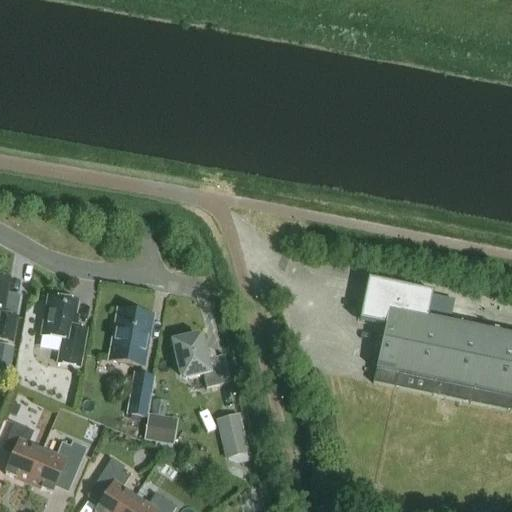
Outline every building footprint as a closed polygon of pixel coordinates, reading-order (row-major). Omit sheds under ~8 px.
[(0,343),(12,345),(17,320),(3,317),(10,282),(0,279),(0,343)] [(366,294),(360,323),(385,328),(373,386),(511,415),(511,338),(447,324),(428,320),(433,297),(433,295),(389,286),(368,282),(366,294)] [(58,365),(80,369),(87,332),(73,329),(78,304),(48,299),(41,338),(62,342),(58,365)] [(119,312),(110,364),(143,370),(152,318),(119,312)] [(206,392),(219,389),(212,356),(207,353),(205,354),(202,343),(196,339),(172,344),(180,378),(186,382),(203,378),(206,392)] [(1,370),(14,372),(18,353),(5,350),(1,370)] [(145,420),(152,380),(136,377),(129,417),(145,420)] [(238,417),(215,422),(224,462),(227,462),(228,468),(251,463),(249,456),(248,456),(238,417)] [(165,445),(169,421),(149,418),(145,442),(165,445)] [(28,487),(42,454),(28,448),(33,435),(14,426),(4,449),(15,454),(5,477),(28,487)] [(42,454),(28,487),(51,497),(61,473),(75,479),(87,452),(72,445),(70,450),(62,446),(56,460),(42,454)] [(125,511),(134,499),(122,492),(130,480),(122,474),(125,470),(111,462),(95,487),(108,495),(96,511),(125,511)] [(125,511),(175,511),(176,511),(155,496),(147,509),(134,499),(125,511)]
